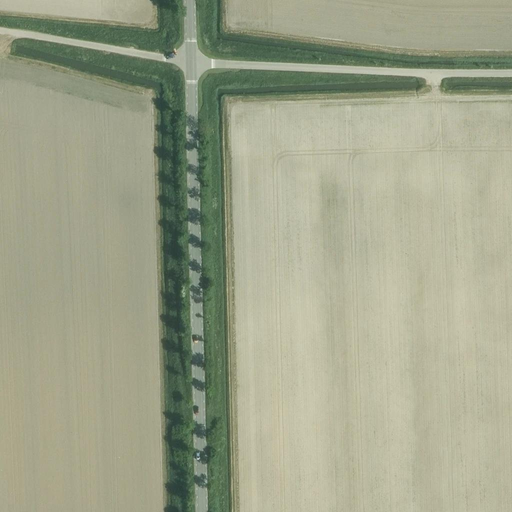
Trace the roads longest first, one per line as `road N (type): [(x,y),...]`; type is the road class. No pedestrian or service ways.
road 1 (tertiary): [(201,511),(191,64)]
road 2 (unclassified): [(191,64),(511,73)]
road 3 (unclassified): [(191,64),(0,30)]
